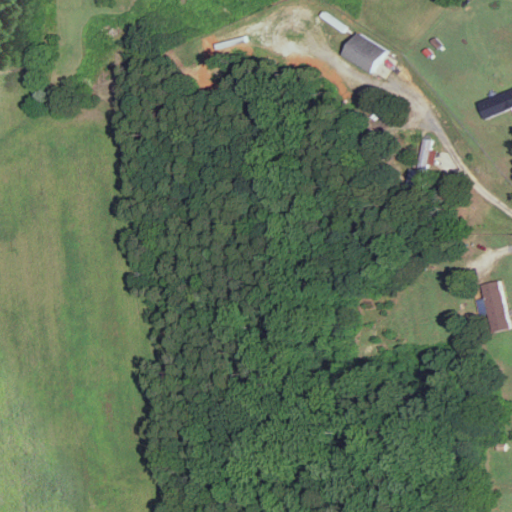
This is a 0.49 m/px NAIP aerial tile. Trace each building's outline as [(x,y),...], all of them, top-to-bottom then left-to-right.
[(347,53),(374,72),(390,50),(362,31),(347,53)] [(383,77),(392,66),(385,60),(376,71),(383,77)] [(511,88),(482,98),(487,115),(511,106),(511,88)] [(427,185),(434,137),(425,135),(421,167),(413,166),(411,183),(427,185)] [(495,329),(511,326),(503,278),(486,281),(495,329)]
